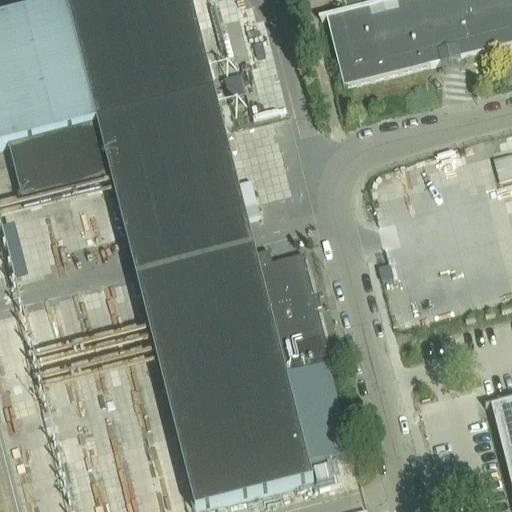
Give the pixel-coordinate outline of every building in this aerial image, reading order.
[(64,0),(66,7),(0,23),(0,152),(9,151),(23,207),(112,185),(194,511),(213,511),(314,487),(309,468),(351,457),(329,368),(331,367),(304,260),(272,268),(269,256),(256,260),(218,108),(212,84),(190,0),(64,0)] [(342,0),(347,16),(322,23),(322,25),(327,24),(344,92),(430,71),(449,66),(483,57),(511,50),(511,0),(411,0),(408,1),(407,0),(342,0)] [(259,105),(263,121),(288,115),(284,99),(259,105)] [(511,160),(494,165),(499,186),(511,183),(511,160)] [(382,285),(392,283),(389,270),(379,273),(382,285)] [(511,404),(497,409),(500,420),(511,467),(511,404)] [(96,511),(78,447),(63,451),(80,511),(96,511)]
